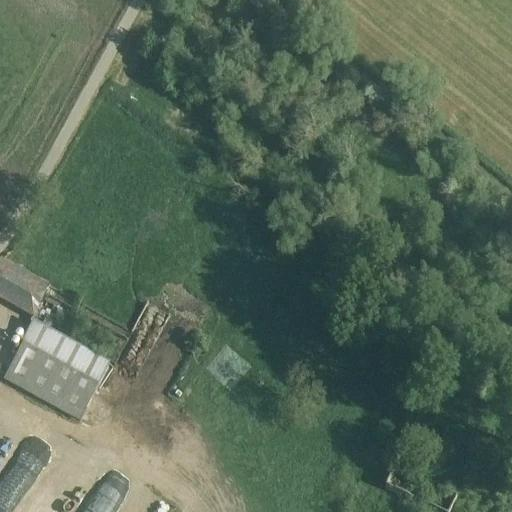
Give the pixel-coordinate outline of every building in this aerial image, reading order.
[(39,281),(5,262),(0,269),(0,302),(20,314),(39,281)] [(39,281),(20,314),(32,321),(46,296),(51,288),(39,281)] [(129,344),(46,296),(32,321),(31,323),(34,325),(110,369),(114,371),(129,344)] [(110,369),(34,325),(21,347),(98,391),(110,369)] [(98,391),(21,347),(4,376),(81,420),(98,391)] [(0,511),(10,511),(14,505),(0,497),(0,511)] [(423,511),(442,511),(446,507),(432,498),(423,511)]
